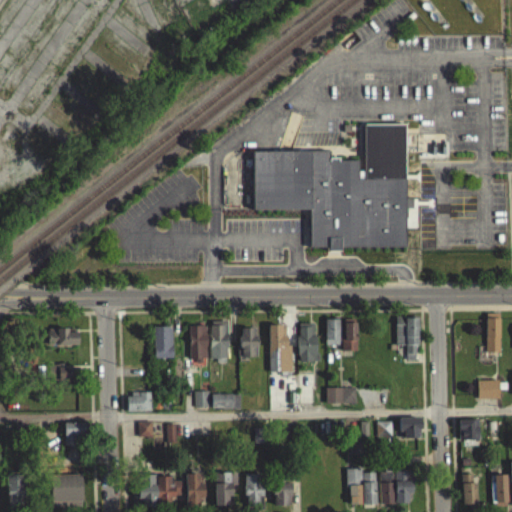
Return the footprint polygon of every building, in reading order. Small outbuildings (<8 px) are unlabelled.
[(403,254),(403,131),(362,131),(362,178),(356,178),(356,167),(327,167),(327,158),(250,158),(250,217),(307,217),(307,255),(325,255),(325,258),(338,258),(338,254),(403,254)] [(484,360),(498,359),(497,320),(483,320),(484,360)] [(393,352),(404,352),(404,367),(414,367),(414,352),(416,352),(417,324),(394,324),(393,352)] [(324,352),(337,352),(337,326),(323,326),(324,352)] [(341,358),(355,357),(354,329),(340,330),(341,358)] [(314,330),(296,330),(296,369),(315,368),(314,330)] [(289,353),(285,353),(284,331),(266,332),(267,379),(280,379),(280,383),(289,382),(289,353)] [(186,333),(187,366),(204,365),(204,332),(186,333)] [(170,333),(151,333),(152,365),(171,364),(170,333)] [(238,364),(255,363),(254,334),(237,335),(238,364)] [(67,335),(45,335),(45,352),(76,352),(76,339),(67,339),(67,335)] [(74,373),(56,373),(56,389),(74,389),(74,373)] [(475,406),(497,405),(496,387),(475,387),(475,406)] [(324,411),(353,411),(353,394),(323,395),(324,411)] [(192,398),(193,414),(207,414),(206,398),(192,398)] [(125,418),(148,418),(148,400),(124,400),(125,418)] [(238,416),(238,401),(209,401),(209,416),(238,416)] [(397,425),(397,445),(419,445),(419,424),(397,425)] [(457,446),(476,446),(476,426),(456,427),(457,446)] [(135,428),(136,444),(150,443),(149,428),(135,428)] [(389,428),(375,428),(375,446),(389,445),(389,428)] [(61,429),(62,452),(84,451),(84,429),(61,429)] [(164,431),(164,449),(174,449),(173,431),(164,431)] [(350,511),(373,511),(372,479),(359,480),(359,475),(344,475),(345,511),(350,511)] [(410,487),(405,487),(405,477),(392,477),(392,509),(410,509),(410,487)] [(391,510),(390,478),(376,479),(377,511),(391,510)] [(235,489),(234,479),(212,480),(212,511),(230,511),(230,489),(235,489)] [(79,511),(79,481),(48,482),(48,511),(79,511)] [(201,481),(183,481),(183,507),(201,507),(201,481)] [(260,511),(261,481),(243,481),(242,511),(260,511)] [(460,511),(474,511),(473,481),(459,481),(460,511)] [(4,482),(4,511),(22,511),(22,482),(4,482)] [(171,482),(135,483),(136,511),(174,511),(174,505),(182,505),(181,487),(171,487),(171,482)] [(488,482),(489,510),(504,509),(504,482),(488,482)] [(287,511),(287,483),(271,484),(271,511),(287,511)]
